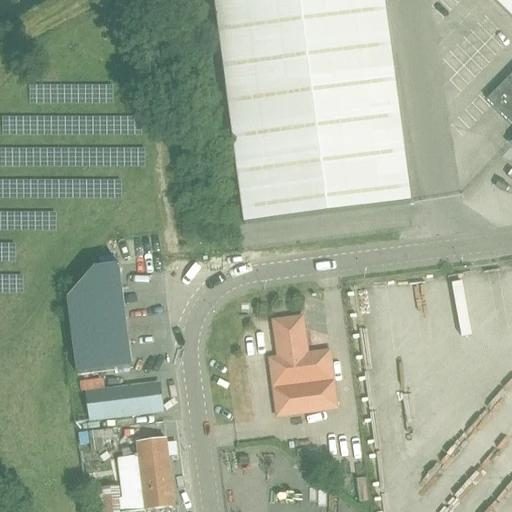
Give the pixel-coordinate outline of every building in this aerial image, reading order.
[(214,0),(244,224),(410,202),(383,0),(214,0)] [(511,0),(492,0),(511,19),(511,0)] [(511,74),(486,102),(511,127),(511,74)] [(133,368),(120,265),(96,268),(67,300),(77,376),(133,368)] [(303,316),(273,320),(278,357),(269,358),(276,418),(336,411),(329,351),(307,353),(303,316)] [(90,420),(163,411),(160,383),(86,392),(90,420)] [(123,497),(125,511),(128,511),(176,506),(167,441),(138,445),(140,459),(135,459),(134,456),(119,458),(123,497)] [(124,511),(121,486),(90,488),(92,511),(124,511)]
